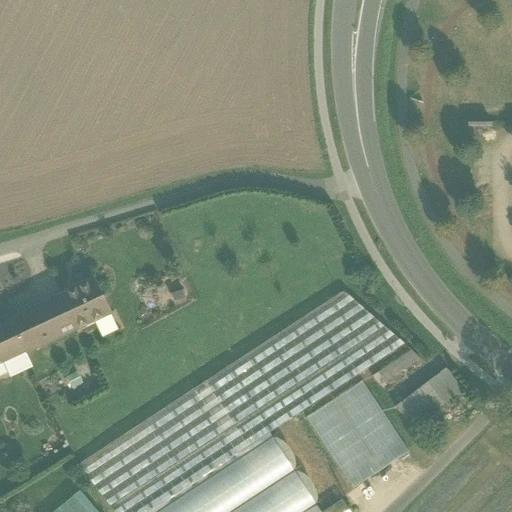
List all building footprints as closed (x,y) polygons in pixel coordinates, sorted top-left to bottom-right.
[(76,290),(12,321),(26,352),(93,321),(102,339),(118,331),(110,313),(93,282),(90,283),(86,281),(77,285),(76,290)] [(114,511),(148,511),(271,431),(404,340),(342,290),(77,464),(114,511)] [(7,318),(0,321),(0,364),(3,363),(9,376),(31,366),(25,353),(26,352),(12,321),(7,318)] [(410,347),(370,373),(378,383),(420,355),(410,347)] [(363,378),(304,417),(351,488),(410,449),(363,378)] [(427,379),(395,405),(410,424),(443,399),(427,379)] [(148,511),(325,511),(271,431),(148,511)] [(48,511),(99,511),(79,487),(48,511)]
